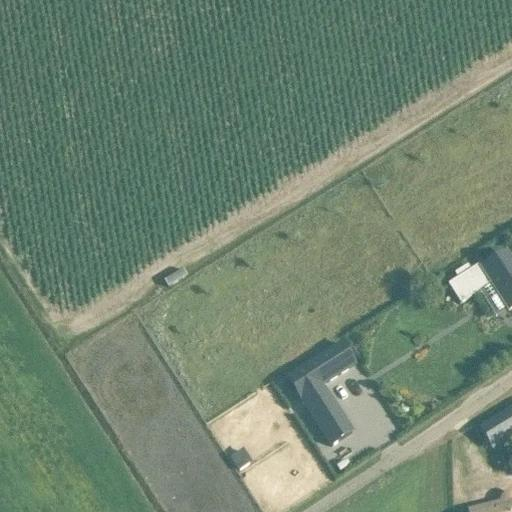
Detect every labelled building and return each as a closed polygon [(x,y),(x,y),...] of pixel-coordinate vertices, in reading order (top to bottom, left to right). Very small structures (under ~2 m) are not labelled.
[(511,309),(511,265),(506,256),(482,271),(479,267),(471,273),(467,268),(454,276),(457,281),(447,288),(459,305),(491,285),(508,312),(511,309)] [(341,347),(287,381),(331,449),(351,436),(321,389),(355,367),(341,347)] [(511,437),(511,407),(478,430),(492,451),(511,437)] [(463,467),(459,467),(459,487),(478,487),(477,467),(473,467),(473,457),(462,457),(463,467)] [(501,505),(472,511),(511,511),(511,497),(508,497),(505,498),(503,500),(502,503),(501,505)]
